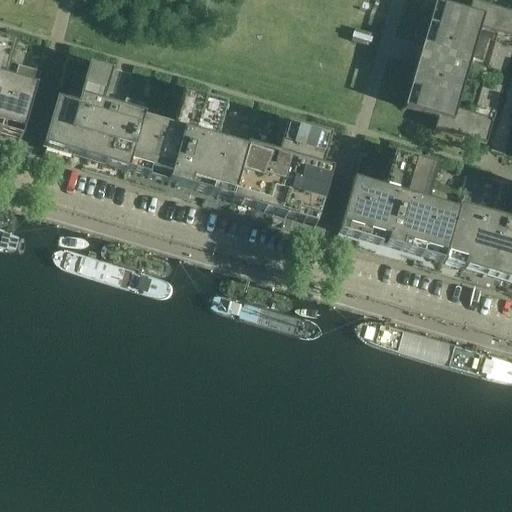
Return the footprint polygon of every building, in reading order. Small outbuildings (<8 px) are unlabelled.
[(486,145),(511,55),(511,13),(472,2),(468,13),(435,3),(423,45),(416,68),(404,109),(437,119),(434,130),(486,145)] [(371,39),(370,39),(371,36),(354,30),(351,42),(367,47),(368,44),(370,44),(371,39)] [(36,90),(5,81),(16,43),(0,38),(0,136),(19,142),(20,141),(21,141),(36,90)] [(143,121),(144,117),(103,105),(113,71),(89,65),(89,66),(77,108),(56,102),(42,148),(127,173),(142,121),(143,121)] [(246,151),(245,151),(216,142),(227,105),(183,92),(172,129),(143,121),(142,121),(127,173),(231,203),(246,151)] [(124,107),(144,114),(148,105),(128,98),(124,107)] [(511,121),(511,102),(505,101),(500,118),(511,121)] [(508,139),(511,124),(511,121),(500,118),(495,136),(508,139)] [(315,228),(332,172),(329,171),(328,175),(311,170),(312,168),(321,170),(331,135),(287,123),(277,156),(246,147),(245,151),(246,151),(231,203),(315,228)] [(502,157),(508,139),(495,136),(490,153),(502,157)] [(456,212),(427,204),(438,166),(394,153),(383,191),(352,182),(337,234),(338,234),(338,235),(441,265),(456,212)] [(511,224),(457,209),(456,212),(441,265),(511,285),(511,224)] [(14,236),(0,231),(0,254),(7,256),(14,236)] [(52,268),(53,270),(156,303),(157,303),(159,302),(161,302),(162,301),(164,300),(165,299),(166,297),(167,296),(167,294),(168,292),(168,290),(167,289),(167,287),(166,285),(165,284),(163,283),(162,282),(160,281),(61,249),(59,249),(57,249),(54,250),(52,251),(50,252),(48,253),(46,254),(45,256),(45,258),(46,260),(46,262),(48,264),(49,265),(50,267),(52,268)] [(214,293),(207,312),(305,342),(307,342),(309,342),(312,342),(314,341),(316,341),(317,340),(319,339),(321,337),(322,336),(321,333),(320,331),(319,329),(317,327),(315,325),(313,323),(311,321),(309,320),(214,293)] [(369,350),(372,351),(506,388),(508,389),(510,389),(511,389),(511,365),(377,326),(375,326),(372,326),(369,326),(367,326),(364,326),(362,327),(359,328),(357,329),(355,331),(355,333),(356,336),(358,338),(359,341),(361,343),(363,345),(365,347),(367,348),(369,350)]
